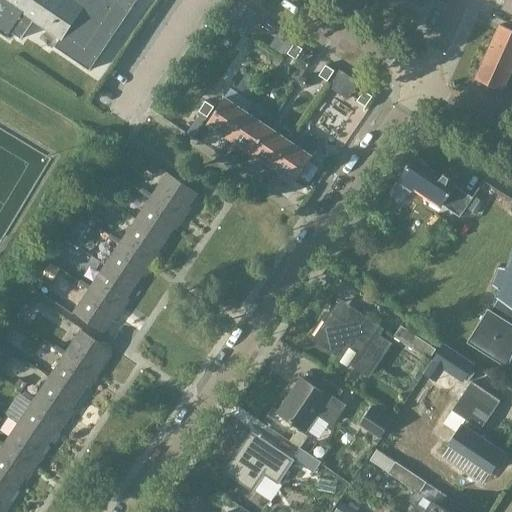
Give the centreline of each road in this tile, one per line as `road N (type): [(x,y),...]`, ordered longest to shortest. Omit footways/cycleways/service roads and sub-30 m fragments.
road 1 (residential): [(133,511),(421,81)]
road 2 (residential): [(421,81),(302,0)]
road 3 (residential): [(118,116),(196,0)]
